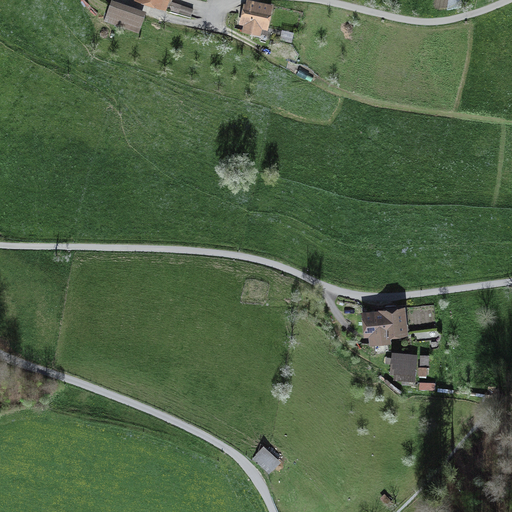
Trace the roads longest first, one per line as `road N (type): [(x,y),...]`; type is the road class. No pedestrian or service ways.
road 1 (unclassified): [(0,245),(242,256),(357,294),(511,281)]
road 2 (track): [(511,124),(348,98),(228,33),(216,12)]
road 3 (unclassified): [(273,511),(248,467),(223,446),(0,352)]
road 4 (unclassified): [(506,0),(438,21),(319,0)]
